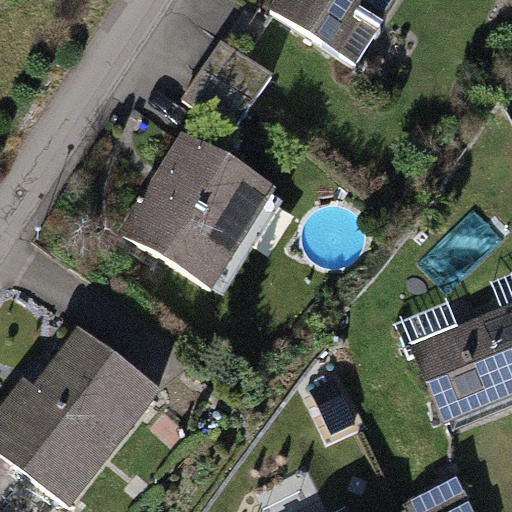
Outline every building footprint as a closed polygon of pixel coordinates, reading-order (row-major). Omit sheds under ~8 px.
[(409,0),(285,0),(279,10),(367,66),(409,0)] [(286,76),(232,46),(200,102),(254,132),(286,76)] [(284,196),(191,142),(136,236),(229,290),(284,196)] [(511,315),(432,348),(462,425),(511,405),(511,315)] [(80,511),(168,400),(90,339),(52,387),(41,378),(0,429),(0,459),(67,511),(80,511)] [(488,511),(472,479),(406,511),(488,511)]
